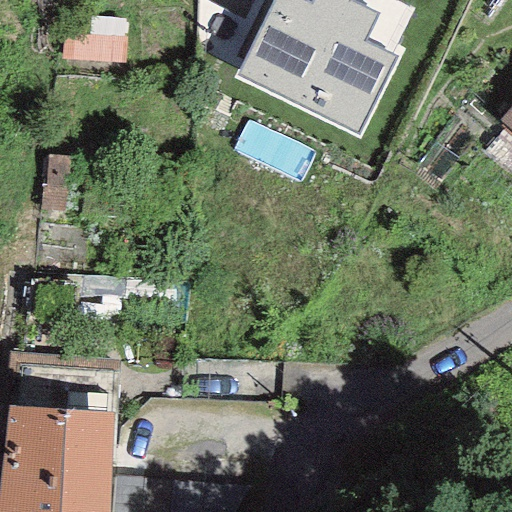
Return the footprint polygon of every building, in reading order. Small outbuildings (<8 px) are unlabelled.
[(424,17),(387,0),(290,0),(249,84),(364,140),(424,17)] [(124,62),(125,37),(64,33),(62,58),(124,62)] [(511,172),(511,118),(511,119),(485,149),(511,172)] [(63,207),(68,157),(48,155),(43,205),(63,207)] [(80,271),(86,222),(37,218),(31,267),(80,271)] [(66,318),(69,283),(30,279),(28,315),(66,318)] [(43,353),(46,327),(27,324),(25,352),(43,353)] [(106,416),(108,366),(20,362),(17,412),(106,416)] [(100,511),(106,416),(17,412),(11,511),(100,511)] [(144,511),(235,511),(252,484),(146,478),(144,511)]
